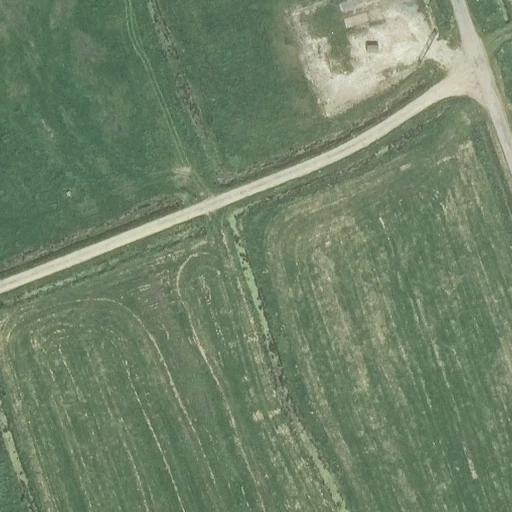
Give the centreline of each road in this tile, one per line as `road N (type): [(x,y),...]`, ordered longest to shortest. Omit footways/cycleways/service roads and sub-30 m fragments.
road 1 (track): [(0,291),(326,167),(481,73)]
road 2 (unclassified): [(511,150),(458,0)]
